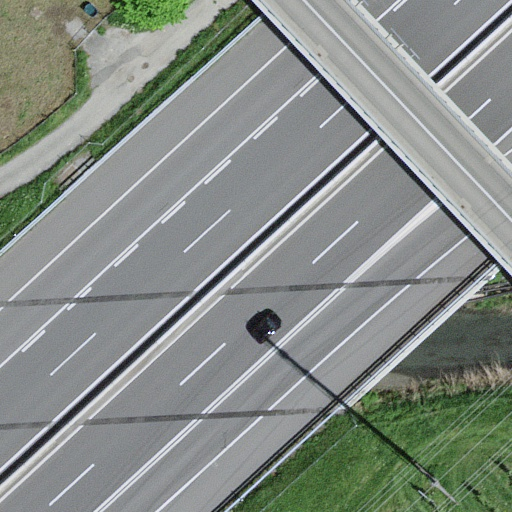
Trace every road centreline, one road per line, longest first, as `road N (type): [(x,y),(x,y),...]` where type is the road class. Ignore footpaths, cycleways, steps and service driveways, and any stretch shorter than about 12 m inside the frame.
road 1 (motorway): [(44,511),(511,81)]
road 2 (motorway): [(456,0),(0,420)]
road 3 (motorway): [(62,511),(511,174)]
road 4 (unclassified): [(307,0),(511,217)]
road 5 (unclassified): [(222,0),(85,132),(0,184)]
